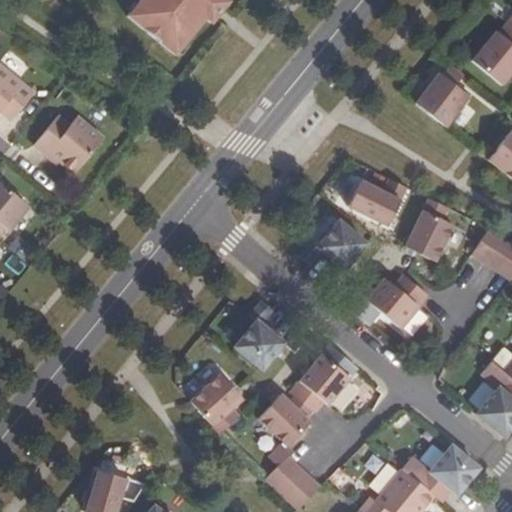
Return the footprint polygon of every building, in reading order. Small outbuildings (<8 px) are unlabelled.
[(139,0),(127,16),(175,56),(205,19),(211,24),(229,2),(226,0),(139,0)] [(471,61),(501,86),(511,72),(511,27),(506,23),(498,33),(496,31),(471,61)] [(413,103),(444,127),(467,98),(454,87),(462,77),(449,65),(440,76),(437,74),(413,103)] [(0,111),(11,121),(32,95),(0,68),(0,111)] [(57,117),(34,145),(47,155),(49,152),(60,161),(75,173),(103,139),(77,117),(69,126),(57,117)] [(486,160),(511,179),(511,128),(511,129),(486,160)] [(47,155),(58,164),(60,161),(49,152),(47,155)] [(338,169),(324,197),(346,207),(359,179),(338,169)] [(347,207),(387,227),(406,188),(389,180),(382,192),(360,181),(347,207)] [(27,206),(0,184),(0,233),(4,229),(8,231),(27,206)] [(447,208),(428,199),(404,248),(407,249),(435,262),(453,226),(441,220),(447,208)] [(320,252),(344,271),(366,244),(338,221),(316,248),(310,243),(298,257),(309,266),(320,252)] [(488,229),(471,255),(484,264),(501,237),(488,229)] [(484,264),(496,272),(511,247),(511,244),(501,237),(484,264)] [(511,247),(496,272),(509,280),(511,275),(511,247)] [(354,314),(368,326),(379,312),(399,329),(427,295),(402,275),(393,287),(384,279),(366,300),(354,314)] [(346,308),(354,314),(366,300),(358,294),(358,295),(346,308)] [(233,348),(262,371),(284,344),(261,325),(272,311),(261,302),(249,316),(255,321),(233,348)] [(321,355),(333,365),(341,356),(329,345),(321,355)] [(327,406),(357,369),(341,356),(333,365),(321,355),(299,382),(289,394),(314,414),(323,402),(327,406)] [(511,380),(511,360),(502,372),(511,380)] [(511,380),(502,372),(490,363),(480,375),(497,388),(475,415),(504,438),(511,427),(511,380)] [(190,402),(219,434),(238,417),(232,409),(242,399),(220,375),(190,402)] [(287,447),(310,423),(280,395),(271,404),(257,420),(282,443),(268,459),(277,467),(265,480),(276,490),(298,467),(287,457),(292,451),(287,447)] [(478,469),(450,446),(428,472),(411,458),(401,470),(434,497),(442,503),(451,492),(456,496),(478,469)] [(276,490),(287,500),(308,477),(298,467),(276,490)] [(386,511),(422,511),(434,497),(401,470),(375,503),(386,511)] [(85,511),(115,511),(125,479),(97,471),(85,511)] [(287,500),(298,510),(319,487),(308,477),(287,500)] [(361,510),(363,511),(386,511),(375,503),(370,499),(361,510)]
